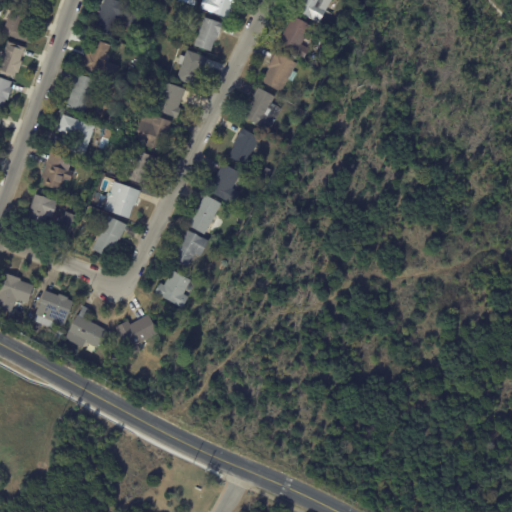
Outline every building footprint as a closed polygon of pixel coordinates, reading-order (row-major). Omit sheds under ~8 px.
[(44,0),(41,10),(21,2),(21,0),(44,0)] [(112,36),(94,29),(105,0),(114,0),(127,5),(126,9),(129,10),(125,20),(122,19),(122,20),(118,19),(112,36)] [(236,0),(235,5),(234,4),(229,19),(205,10),(208,0),(236,0)] [(333,0),(327,12),(328,12),(320,25),(295,11),(301,0),(333,0)] [(29,19),(26,29),(34,32),(30,43),(4,34),(12,8),(31,14),(29,19)] [(304,60),(278,46),(294,17),(312,27),(307,36),(315,41),(304,60)] [(223,27),(220,35),(219,35),(217,42),(216,42),(212,52),(195,46),(199,34),(194,32),(197,23),(203,24),(205,18),(224,25),(223,27)] [(81,69),(87,51),(92,52),(96,41),(112,46),(109,56),(112,57),(105,78),(81,69)] [(25,51),(21,62),(23,62),(19,74),(17,73),(15,80),(0,75),(0,65),(8,43),(25,49),(25,51)] [(208,60),(204,71),(201,70),(194,87),(178,80),(183,67),(178,65),(182,56),(186,58),(188,51),(208,59),(208,60)] [(271,63),(277,53),(298,65),(294,72),(298,74),(293,83),(289,81),(281,93),(263,82),(270,70),(268,68),(271,63)] [(74,82),(77,75),(97,82),(86,114),(67,107),(72,92),(71,91),(74,82)] [(12,84),(10,88),(13,89),(8,101),(6,100),(3,109),(0,107),(0,78),(12,83),(12,84)] [(186,91),(179,109),(182,110),(178,120),(155,111),(160,98),(155,97),(159,86),(164,87),(165,83),(186,91)] [(254,99),(259,89),(276,99),(273,105),(283,110),(276,122),(277,122),(271,133),(244,117),(254,99)] [(114,113),(121,115),(119,123),(111,120),(114,113)] [(169,122),(172,123),(169,130),(174,132),(170,142),(166,141),(162,153),(134,143),(145,113),(169,122)] [(94,131),(84,160),(68,154),(74,137),(58,131),(64,116),(95,128),(94,131)] [(115,133),(112,142),(104,139),(107,130),(115,133)] [(258,144),(244,169),(228,161),(236,147),(235,146),(243,130),(260,139),(258,144)] [(66,141),(62,152),(52,148),(56,137),(66,141)] [(155,160),(145,186),(127,179),(130,172),(124,169),(129,158),(134,160),(137,152),(155,160)] [(72,163),(69,172),(74,174),(70,183),(65,181),(60,193),(42,186),(44,180),(41,179),(51,154),(72,163)] [(234,206),(207,191),(212,182),(214,183),(224,165),(242,175),(237,183),(242,185),(237,192),(240,194),(234,206)] [(270,170),(274,172),(270,180),(262,176),(266,168),(270,170)] [(141,194),(132,221),(104,212),(114,183),(141,193),(141,194)] [(28,220),(36,196),(60,204),(54,221),(48,220),(43,234),(26,229),(28,220)] [(222,206),(205,236),(189,227),(194,217),(193,217),(197,210),(198,211),(206,197),(222,206)] [(61,227),(67,213),(76,217),(71,231),(61,227)] [(128,227),(111,260),(93,251),(97,242),(97,241),(100,235),(100,236),(109,218),(128,227)] [(185,238),(189,232),(209,243),(201,258),(196,255),(187,271),(172,262),(185,238)] [(222,252),(229,257),(226,263),(218,259),(222,252)] [(218,270),(222,264),(226,267),(223,272),(218,270)] [(191,283),(184,296),(189,298),(183,310),(155,295),(161,285),(165,287),(173,272),(192,282),(191,283)] [(15,278),(21,281),(21,283),(34,288),(28,305),(15,300),(11,314),(0,309),(0,294),(7,275),(15,278)] [(51,295),(59,298),(60,296),(69,300),(68,301),(75,304),(66,328),(55,324),(52,330),(34,322),(46,292),(51,295)] [(88,310),(89,311),(85,320),(107,332),(97,350),(86,343),(83,349),(65,339),(78,316),(79,317),(84,308),(88,310)] [(149,340),(138,346),(141,352),(131,358),(116,329),(129,323),(131,327),(149,317),(159,334),(149,340)] [(31,330),(34,323),(41,327),(38,333),(31,330)] [(54,339),(58,332),(64,335),(61,342),(54,339)] [(117,364),(107,361),(109,355),(119,358),(117,364)]
